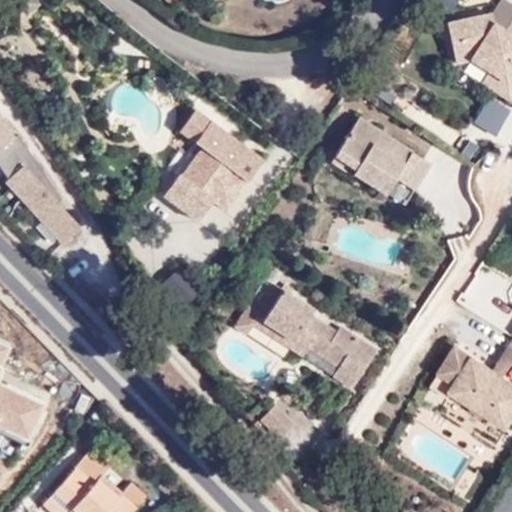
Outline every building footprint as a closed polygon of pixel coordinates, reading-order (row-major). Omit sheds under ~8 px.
[(511,70),(511,16),(507,25),(495,19),(492,9),(449,18),(458,58),(472,55),(490,65),(509,75),(511,70)] [(511,70),(509,75),(490,65),(483,77),(511,94),(511,70)] [(259,145),(205,104),(188,126),(209,143),(190,171),(187,170),(171,191),(206,217),(223,196),(234,205),(255,176),(244,168),(259,145)] [(17,178),(73,241),(92,224),(75,206),(67,198),(73,195),(30,131),(26,133),(9,108),(0,114),(0,150),(3,149),(21,175),(17,178)] [(385,124),(364,111),(338,154),(397,190),(408,173),(425,183),(440,158),(402,135),(394,147),(377,137),(385,124)] [(78,203),(73,195),(67,198),(75,206),(78,203)] [(181,269),(163,286),(184,308),(202,291),(181,269)] [(307,336),(303,343),(315,351),(321,342),(351,361),(346,369),(366,381),(389,342),(352,319),(349,325),(323,309),(325,303),(286,280),(268,306),(276,313),(275,316),(307,336)] [(275,316),(276,313),(268,306),(258,301),(245,321),(276,341),(284,331),(303,343),(307,336),(275,316)] [(12,348),(0,342),(0,427),(33,443),(51,403),(1,380),(5,371),(2,370),(12,348)] [(511,342),(493,371),(454,345),(427,386),(506,432),(511,422),(511,342)] [(285,396),(270,412),(289,432),(305,416),(285,396)] [(108,465),(88,446),(51,483),(78,509),(74,511),(126,511),(133,506),(116,488),(112,491),(96,476),(108,465)] [(127,479),(116,488),(133,506),(143,495),(127,479)] [(74,511),(78,509),(51,483),(37,497),(52,511),(56,511),(59,510),(60,511),(74,511)]
